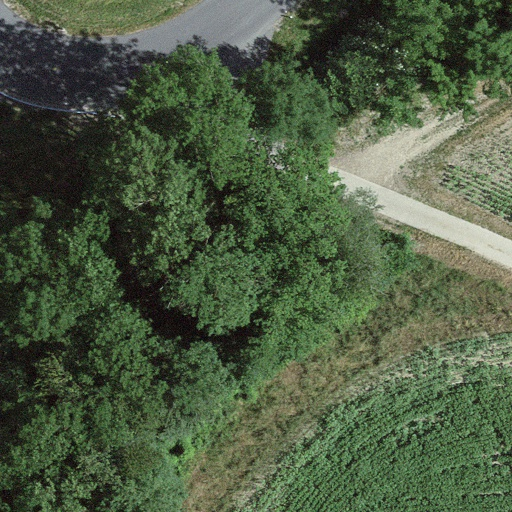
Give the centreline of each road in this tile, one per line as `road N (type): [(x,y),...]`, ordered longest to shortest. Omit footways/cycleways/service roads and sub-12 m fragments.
road 1 (track): [(511,255),(65,73)]
road 2 (tertiary): [(0,46),(65,73),(129,69),(220,35),(271,0)]
